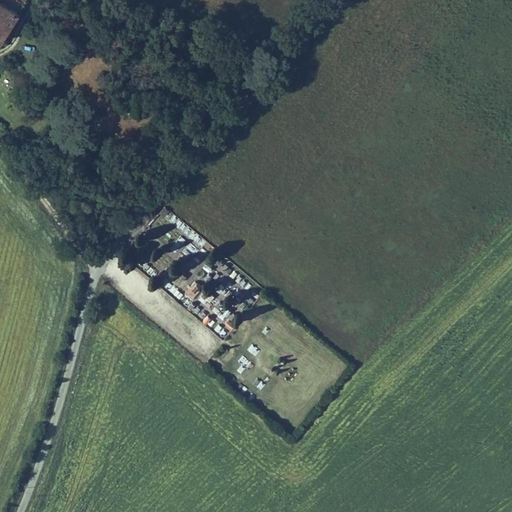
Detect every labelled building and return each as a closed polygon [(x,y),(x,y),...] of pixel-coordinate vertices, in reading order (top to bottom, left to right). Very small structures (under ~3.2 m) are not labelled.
[(0,0),(0,34),(5,37),(22,10),(21,10),(14,5),(4,0),(0,0)] [(16,0),(14,5),(21,10),(27,1),(25,0),(16,0)] [(206,253),(212,246),(167,204),(160,211),(206,253)] [(180,235),(170,248),(177,254),(187,240),(180,235)] [(157,281),(162,276),(144,259),(139,264),(157,281)] [(209,308),(213,302),(201,296),(207,287),(194,279),(185,293),(209,308)] [(231,301),(238,293),(222,280),(215,289),(231,301)] [(215,315),(223,320),(232,307),(207,290),(202,296),(220,308),(215,315)] [(201,315),(208,326),(215,322),(209,311),(201,315)] [(221,337),(227,333),(220,323),(214,327),(221,337)]
